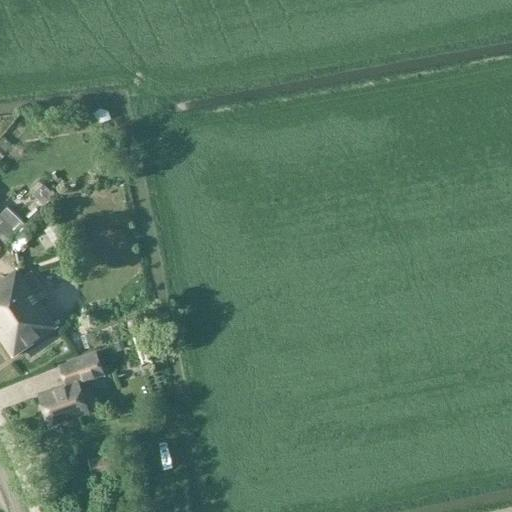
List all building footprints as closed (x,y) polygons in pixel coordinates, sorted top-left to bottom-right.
[(94,115),(102,130),(113,127),(113,113),(94,115)] [(2,216),(0,217),(0,235),(9,244),(19,252),(31,239),(21,229),(26,224),(9,208),(2,216)] [(0,339),(12,357),(57,327),(20,273),(8,281),(5,277),(0,280),(0,339)] [(103,377),(95,358),(61,371),(67,387),(41,397),(53,427),(90,413),(79,386),(103,377)] [(92,477),(117,471),(112,453),(87,459),(92,477)]
